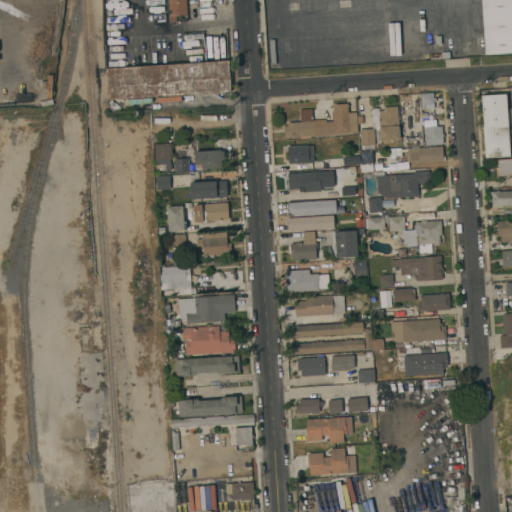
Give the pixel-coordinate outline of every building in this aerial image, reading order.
[(187,0),(188,15),(170,16),(169,0),(187,0)] [(511,0),(511,53),(485,55),(481,0),(511,0)] [(128,47),(107,48),(106,19),(127,18),(128,47)] [(229,60),(231,92),(109,100),(107,68),(229,60)] [(421,94),(434,93),(434,98),(436,98),(436,101),(434,102),(434,105),(428,105),(426,108),(427,109),(422,109),(421,94)] [(483,127),(481,96),(506,94),(508,126),(483,127)] [(359,127),(358,127),(358,132),(350,133),(335,134),(319,136),(319,137),(316,137),(316,136),(300,137),(300,138),(295,138),(295,137),(289,138),(288,135),(284,135),(284,126),(288,126),(287,123),(301,122),(300,110),(312,109),(313,120),(326,119),(327,122),(333,121),(332,111),(334,111),(334,104),(348,103),(349,113),(357,112),(357,120),(358,120),(359,127)] [(380,131),(374,131),(375,145),(375,149),(362,150),(362,146),(361,146),(360,129),(373,128),(372,109),(379,108),(379,111),(384,111),(384,107),(397,107),(399,140),(380,141),(380,131)] [(405,124),(422,123),(423,138),(419,138),(419,137),(418,137),(418,136),(406,137),(405,124)] [(442,126),(443,144),(425,145),(424,127),(442,126)] [(510,156),(485,158),(483,127),(508,126),(510,156)] [(172,143),(173,159),(171,159),(171,164),(172,164),(172,170),(166,170),(166,164),(157,165),(156,160),(155,144),(172,143)] [(309,162),(309,163),(289,164),(288,146),(308,145),(308,146),(313,145),(313,150),(315,150),(316,156),(314,157),(314,162),(309,162)] [(443,146),(444,161),(419,163),(419,161),(408,161),(408,149),(414,148),(414,152),(418,152),(418,148),(443,146)] [(221,151),(223,151),(223,160),(222,161),(222,168),(203,169),(203,170),(196,170),(195,151),(221,150),(221,151)] [(342,153),(359,152),(361,164),(344,166),(342,153)] [(190,171),(176,172),(175,159),(189,158),(190,171)] [(511,174),(496,176),(496,167),(498,167),(497,160),(511,159),(511,174)] [(372,163),(372,168),(375,168),(375,171),(362,172),(361,163),(372,163)] [(334,187),(323,188),(323,189),(321,189),(321,191),(299,192),(299,189),(289,190),(288,173),(333,170),(334,187)] [(386,198),(378,192),(377,176),(414,174),(414,172),(429,171),(430,183),(418,184),(419,196),(386,198)] [(157,190),(156,176),(170,175),(171,189),(157,190)] [(227,180),(228,197),(191,199),(190,182),(227,180)] [(491,191),(511,191),(511,205),(503,205),(503,207),(497,207),(497,206),(492,206),(491,191)] [(369,213),(368,198),(382,197),(383,212),(369,213)] [(289,202),(289,216),(335,214),(334,200),(289,202)] [(210,220),(211,223),(202,224),(201,221),(196,221),(195,212),(197,212),(196,205),(200,205),(200,204),(228,203),(229,219),(210,220)] [(183,206),(184,230),(168,231),(167,207),(183,206)] [(384,217),(384,215),(389,215),(389,217),(404,216),(405,230),(414,230),(414,225),(415,224),(415,222),(419,222),(419,219),(429,219),(429,221),(441,220),(442,235),(444,235),(445,242),(440,242),(440,243),(432,244),(432,253),(420,253),(419,244),(418,244),(418,246),(404,247),(404,235),(402,236),(402,231),(390,231),(389,222),(385,223),(385,229),(383,229),(383,230),(379,230),(379,229),(368,230),(367,218),(384,217)] [(511,241),(498,243),(497,221),(511,220),(511,241)] [(336,258),(334,232),(356,230),(358,256),(336,258)] [(227,243),(231,243),(232,254),(214,255),(214,257),(210,258),(210,256),(203,256),(203,246),(197,246),(197,239),(202,239),(202,233),(227,232),(227,243)] [(295,261),(294,255),(291,256),(290,244),(297,243),(297,242),(303,242),(303,233),(315,232),(316,243),(318,243),(318,252),(316,253),(317,259),(295,261)] [(186,234),(187,247),(173,248),(172,235),(186,234)] [(404,248),(404,256),(396,257),(396,249),(404,248)] [(511,266),(502,267),(502,265),(499,265),(498,259),(502,259),(501,251),(511,250),(511,266)] [(441,256),(442,268),(444,269),(444,273),(442,273),(443,280),(425,281),(425,280),(417,281),(416,279),(415,279),(415,276),(418,276),(418,274),(415,274),(415,275),(411,275),(401,275),(401,269),(398,267),(390,267),(390,260),(399,259),(399,258),(441,256)] [(355,276),(353,261),(366,260),(367,275),(355,276)] [(172,295),(164,295),(163,290),(176,289),(176,288),(161,290),(160,275),(163,275),(162,267),(190,265),(192,294),(172,295)] [(319,289),(288,292),(286,271),(309,269),(310,274),(318,273),(319,275),(328,274),(329,288),(319,289)] [(393,274),(394,286),(380,287),(379,275),(393,274)] [(394,302),(393,289),(412,288),(412,289),(414,289),(415,300),(394,302)] [(417,311),(417,304),(421,304),(420,295),(449,293),(450,309),(417,311)] [(187,320),(183,321),(179,309),(179,308),(180,307),(182,306),(194,303),(194,297),(234,294),(235,312),(224,313),(225,321),(187,324),(187,320)] [(333,313),(333,314),(296,317),(295,313),(294,305),(295,305),(295,301),(306,300),(305,297),(332,295),(332,296),(344,295),(345,312),(333,313)] [(384,318),(374,318),(374,310),(383,309),(384,318)] [(511,348),(500,348),(500,336),(505,336),(505,334),(503,334),(502,315),(504,315),(504,314),(511,313),(511,348)] [(446,339),(403,342),(395,342),(394,332),(392,332),(391,322),(440,319),(440,326),(445,326),(446,339)] [(351,334),(351,335),(345,335),(345,334),(322,336),(322,337),(315,337),(315,336),(288,338),(287,327),(363,322),(364,333),(351,334)] [(184,339),(183,330),(184,330),(184,328),(219,326),(219,332),(229,331),(229,337),(235,337),(235,352),(186,355),(185,339),(184,339)] [(372,350),(365,350),(364,333),(365,333),(365,329),(371,328),(372,350)] [(373,339),(382,338),(384,340),(384,348),(383,349),(373,350),(373,339)] [(290,355),(289,344),(345,340),(345,339),(352,339),(352,340),(364,339),(364,350),(290,355)] [(365,352),(373,352),(373,360),(365,360),(365,352)] [(405,376),(404,355),(447,353),(448,366),(445,366),(445,369),(443,369),(444,374),(405,376)] [(355,368),(349,368),(349,369),(345,369),(345,371),(340,372),(340,370),(332,370),(332,355),(342,354),(342,356),(344,356),(344,355),(354,355),(355,368)] [(239,373),(219,374),(219,372),(197,373),(197,375),(176,376),(175,359),(238,356),(239,373)] [(301,375),(301,369),(299,369),(298,358),(324,356),(325,374),(301,375)] [(375,379),(375,381),(359,383),(359,380),(358,381),(357,370),(374,369),(375,379)] [(242,413),(179,417),(178,400),(198,399),(198,401),(221,399),(221,397),(242,396),(242,413)] [(367,397),(368,411),(348,412),(347,399),(367,397)] [(319,399),(319,401),(322,401),(322,406),(319,406),(319,412),(296,413),(296,405),(299,405),(299,399),(319,399)] [(342,399),(343,413),(329,414),(327,400),(342,399)] [(254,425),(172,428),(172,420),(180,420),(184,420),(184,417),(254,414),(254,415),(254,425)] [(351,416),(353,434),(343,434),(344,442),(330,443),(329,435),(322,435),(322,440),(306,441),(306,427),(307,427),(306,419),(345,417),(351,416)] [(251,427),(253,444),(237,445),(236,436),(236,428),(251,427)] [(355,455),(356,473),(310,475),(309,468),(308,468),(307,453),(323,453),(323,457),(330,457),(330,449),(344,448),(345,456),(348,455),(355,455)] [(226,494),(225,484),(253,482),(254,499),(232,500),(232,493),(226,494)] [(446,511),(445,498),(465,496),(466,511),(446,511)]
